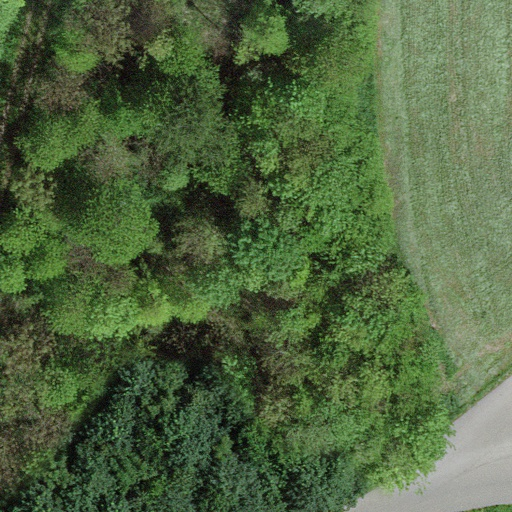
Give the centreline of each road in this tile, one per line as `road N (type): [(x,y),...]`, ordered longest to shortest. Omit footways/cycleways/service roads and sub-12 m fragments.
road 1 (track): [(0,152),(38,0)]
road 2 (tertiary): [(381,511),(471,483),(511,480)]
